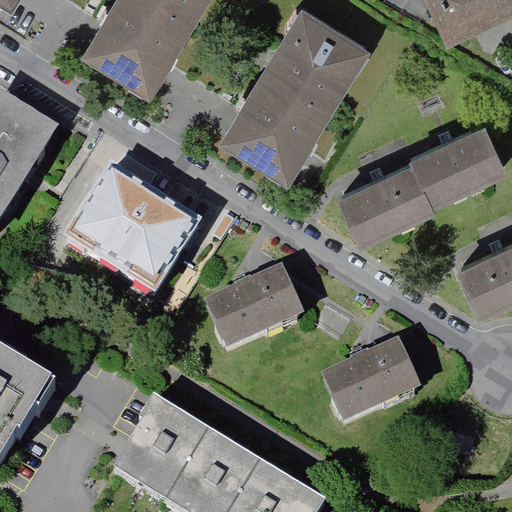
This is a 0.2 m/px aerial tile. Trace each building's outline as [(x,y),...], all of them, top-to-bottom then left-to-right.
[(157,85),(210,0),(116,0),(89,43),(157,85)] [(297,172),(378,42),(309,0),(229,130),(297,172)] [(511,0),(435,0),(453,38),(511,10),(511,0)] [(0,228),(60,136),(0,97),(0,228)] [(419,171),(440,212),(511,179),(511,165),(495,129),(416,165),(419,171)] [(116,166),(67,242),(161,301),(209,225),(116,166)] [(342,205),(364,253),(442,217),(440,212),(419,171),(342,205)] [(511,251),(460,275),(482,322),(511,308),(511,251)] [(208,307),(230,355),(309,319),(287,272),(208,307)] [(325,381),(347,429),(426,393),(404,345),(325,381)] [(60,389),(0,352),(0,475),(4,478),(60,389)] [(330,511),(336,504),(162,396),(118,467),(191,511),(330,511)]
